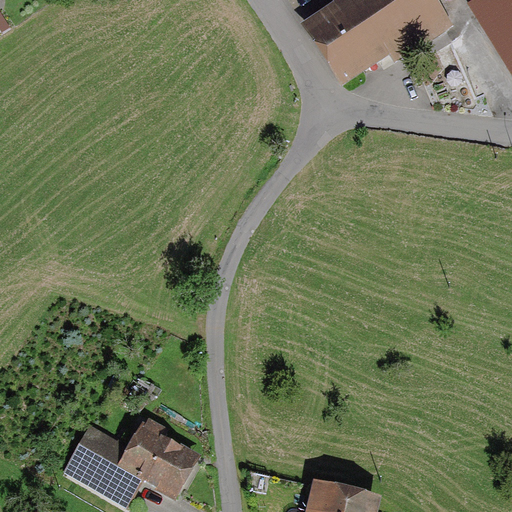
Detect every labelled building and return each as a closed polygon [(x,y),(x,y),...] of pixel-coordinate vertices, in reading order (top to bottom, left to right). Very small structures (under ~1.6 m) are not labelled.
[(430,0),(331,0),(337,9),(313,22),(340,71),(439,16),(430,0)] [(511,0),(470,0),(468,2),(511,74),(511,0)] [(1,11),(0,11),(0,29),(2,32),(11,27),(1,11)] [(136,476),(171,497),(195,459),(142,426),(127,450),(89,426),(63,468),(119,503),(136,476)] [(303,511),(370,511),(372,507),(309,491),(303,511)]
